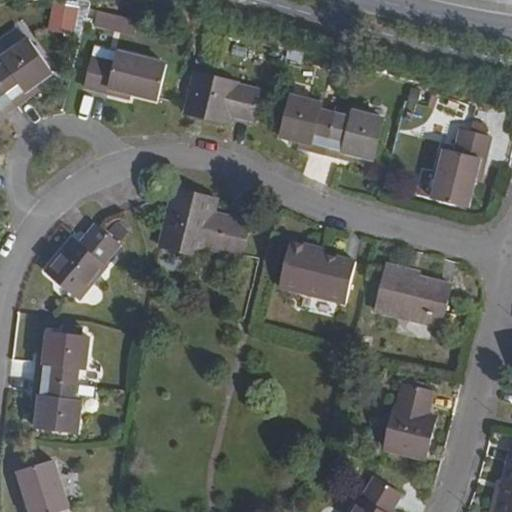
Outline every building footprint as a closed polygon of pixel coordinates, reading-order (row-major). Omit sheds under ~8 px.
[(92,26),(133,34),(136,18),(95,10),(92,26)] [(0,56),(4,63),(0,65),(0,85),(14,105),(27,96),(22,88),(30,82),(48,71),(26,39),(0,55),(0,56)] [(110,78),(139,85),(159,90),(167,57),(118,44),(115,57),(93,52),(87,78),(110,84),(110,78)] [(236,78),(237,75),(197,65),(187,106),(228,116),(230,107),(254,113),(260,84),(236,78)] [(138,90),(139,85),(110,78),(110,84),(138,90)] [(36,90),(30,82),(22,88),(27,96),(36,90)] [(14,105),(0,85),(0,109),(2,113),(14,105)] [(327,149),(336,111),(321,108),(323,98),(292,91),(282,129),(304,134),(313,137),(311,145),(327,149)] [(351,115),(336,111),(327,149),(341,152),(344,144),(356,147),(375,152),(383,114),(353,106),(351,115)] [(476,158),(483,159),(487,134),(459,128),(454,153),(443,150),(431,198),(465,206),(471,182),(476,158)] [(313,137),(304,134),(302,142),(311,145),(313,137)] [(353,155),(356,147),(344,144),(341,152),(353,155)] [(478,183),(483,159),(476,158),(471,182),(478,183)] [(244,257),(250,225),(214,216),(217,202),(176,192),(162,249),(204,259),(207,248),(244,257)] [(106,266),(123,248),(102,226),(84,245),(81,242),(52,272),(83,303),(113,272),(106,266)] [(342,310),(352,271),(317,262),(318,258),(287,250),(276,294),(342,310)] [(448,290),(418,283),(416,288),(381,279),(372,319),(438,335),(448,290)] [(42,380),(82,385),(83,370),(91,371),(94,338),(56,334),(54,355),(53,367),(43,366),(42,380)] [(53,367),(54,355),(45,354),(43,366),(53,367)] [(81,399),(82,385),(42,380),(41,395),(48,396),(48,406),(46,428),(85,433),(88,400),(81,399)] [(433,389),(403,382),(397,406),(393,405),(384,446),(426,456),(435,416),(427,414),(433,389)] [(40,405),(48,406),(48,396),(41,395),(40,405)] [(39,511),(60,511),(61,511),(73,510),(62,461),(30,469),(35,493),(39,511)] [(511,511),(511,467),(509,480),(504,478),(495,511),(511,511)] [(387,511),(397,495),(372,481),(359,502),(355,499),(348,511),(387,511)] [(30,495),(33,511),(39,511),(35,493),(30,495)]
